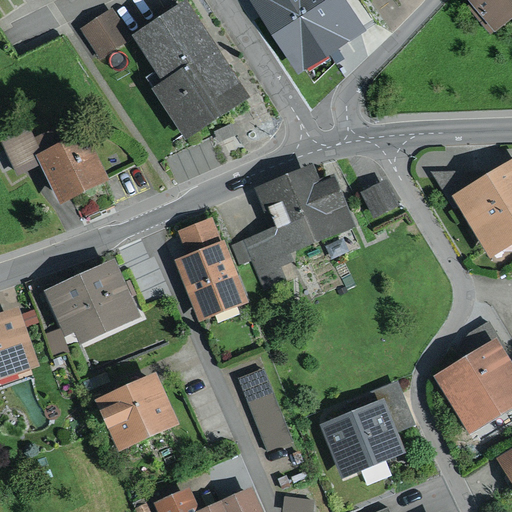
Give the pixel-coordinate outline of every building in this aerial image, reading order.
[(361,32),(341,0),(254,0),(298,71),(361,32)] [(511,0),(478,0),(495,19),(496,18),(493,14),(503,6),(506,10),(511,4),(511,0)] [(151,81),(185,133),(242,96),(184,8),(138,39),(162,74),(151,81)] [(84,30),(101,57),(128,39),(110,12),(84,30)] [(18,167),(20,172),(43,161),(34,143),(42,140),(68,193),(100,177),(74,123),(47,136),(40,124),(3,141),(16,168),(18,167)] [(466,181),(452,164),(437,177),(451,194),(466,181)] [(511,172),(505,176),(473,177),(473,196),(466,200),(493,246),(506,238),(511,238),(511,172)] [(265,194),(281,232),(249,244),(266,285),(279,280),(274,265),(287,260),(282,250),(345,224),(330,185),(314,192),(308,177),(265,194)] [(365,195),(375,214),(394,204),(384,185),(365,195)] [(184,267),(201,312),(200,314),(240,298),(239,297),(221,253),(222,251),(220,251),(209,223),(182,234),(189,252),(194,250),(198,260),(182,267),(184,267)] [(110,275),(57,297),(69,324),(78,320),(85,333),(128,314),(110,275)] [(12,319),(0,323),(0,371),(28,361),(12,319)] [(511,397),(511,379),(494,350),(444,381),(470,423),(511,397)] [(239,379),(267,451),(291,442),(263,370),(239,379)] [(398,430),(417,424),(402,381),(384,387),(398,430)] [(148,386),(102,407),(109,423),(118,419),(127,439),(164,422),(148,386)] [(329,429),(345,470),(396,450),(379,409),(329,429)] [(161,511),(194,511),(187,494),(159,507),(161,511)] [(257,511),(249,494),(222,506),(225,511),(257,511)] [(318,511),(320,497),(291,495),(289,511),(318,511)]
